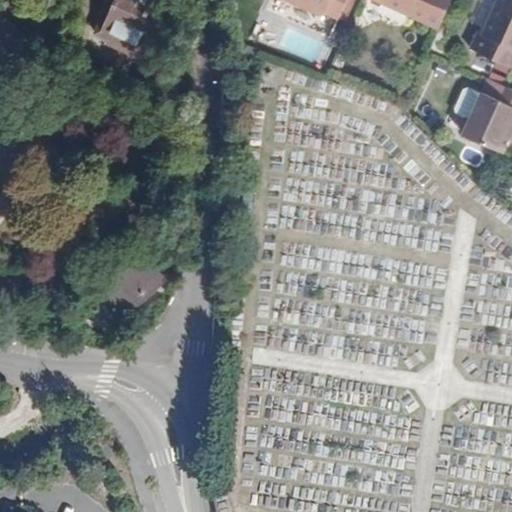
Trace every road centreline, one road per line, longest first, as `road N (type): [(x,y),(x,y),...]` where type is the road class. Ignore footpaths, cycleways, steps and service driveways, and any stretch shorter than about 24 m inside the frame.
road 1 (track): [(438,387),(251,357),(271,83),(386,123),(511,240)]
road 2 (residential): [(160,402),(196,350),(208,79),(194,0)]
road 3 (track): [(438,387),(465,201)]
road 4 (track): [(251,357),(239,511)]
road 5 (track): [(421,511),(438,387)]
